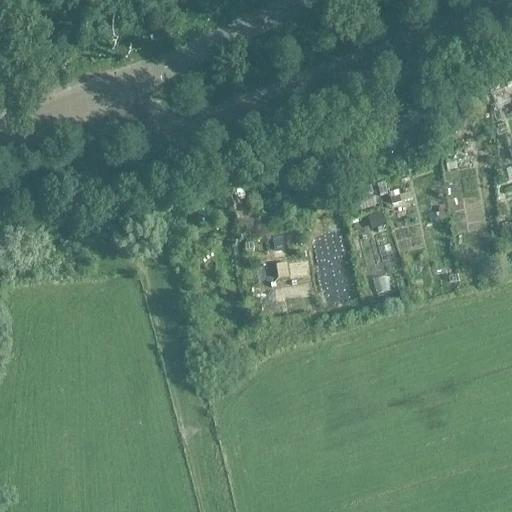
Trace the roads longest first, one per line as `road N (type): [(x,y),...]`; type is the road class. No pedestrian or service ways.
road 1 (residential): [(511,12),(185,143),(155,142),(136,126),(121,89)]
road 2 (tertiary): [(121,89),(309,0)]
road 3 (tertiary): [(0,137),(121,89)]
